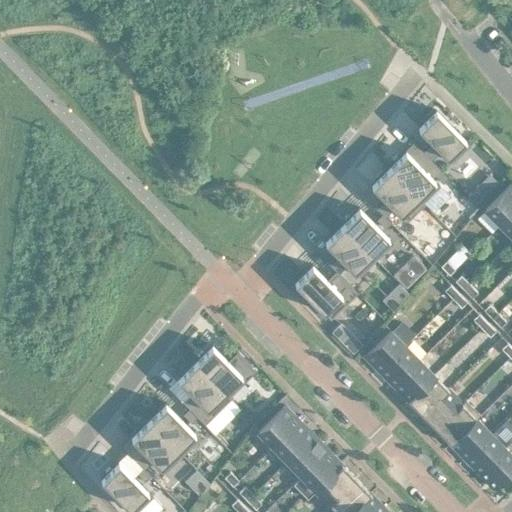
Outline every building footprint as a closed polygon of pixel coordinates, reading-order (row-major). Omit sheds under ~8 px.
[(467,139),(433,104),(415,122),(449,157),(467,139)] [(426,140),(420,146),(428,154),(434,148),(426,140)] [(402,145),(385,162),(421,199),(422,198),(429,206),(446,190),(437,181),(402,145)] [(421,199),(385,162),(368,179),(404,216),(421,199)] [(431,169),(439,178),(445,172),(437,163),(431,169)] [(482,203),(497,218),(511,203),(511,181),(508,177),(482,203)] [(475,179),(464,190),(472,199),(484,188),(475,179)] [(379,208),(382,211),(388,205),(380,197),(374,202),(379,208)] [(339,219),(373,254),(390,237),(356,202),(339,219)] [(511,203),(497,218),(511,233),(511,232),(511,203)] [(388,217),(382,211),(379,208),(373,214),(382,222),(388,217)] [(397,212),(390,218),(408,238),(419,228),(408,217),(405,220),(397,212)] [(356,271),(373,254),(339,219),(321,235),(356,271)] [(450,248),(443,255),(452,263),(459,256),(450,248)] [(335,250),(327,259),(335,267),(344,259),(335,250)] [(437,260),(446,269),(452,263),(443,255),(437,260)] [(291,276),(327,313),(354,287),(332,265),(323,273),(309,259),(291,276)] [(452,275),(460,284),(466,278),(457,269),(452,275)] [(466,278),(460,284),(468,292),(474,287),(466,278)] [(441,284),(449,293),(455,287),(447,279),(441,284)] [(455,287),(449,293),(458,302),(464,296),(455,287)] [(480,304),(489,313),(494,307),(486,298),(480,304)] [(494,307),(489,313),(497,321),(503,316),(494,307)] [(469,313),(478,322),(484,316),(475,308),(469,313)] [(484,316),(478,322),(486,331),(492,325),(484,316)] [(361,350),(376,365),(402,339),(387,324),(361,350)] [(498,343),(506,351),(511,345),(504,337),(498,343)] [(209,339),(191,356),(227,393),(228,392),(227,390),(252,365),(233,345),(224,355),(209,339)] [(376,365),(390,379),(416,354),(402,339),(376,365)] [(390,379),(404,394),(430,368),(416,354),(390,379)] [(227,393),(191,356),(174,373),(189,387),(180,396),(201,418),(227,393)] [(404,394),(419,409),(445,383),(430,368),(404,394)] [(419,409),(433,423),(459,398),(458,397),(445,383),(419,409)] [(433,423),(447,438),(473,412),(474,413),(477,410),(462,394),(458,397),(459,398),(433,423)] [(162,397),(145,414),(179,449),(196,432),(162,397)] [(255,425),(269,439),(270,440),(296,415),(281,399),(255,425)] [(188,417),(194,411),(186,403),(180,408),(188,417)] [(447,438),(461,452),(487,427),(474,413),(473,412),(447,438)] [(179,449),(145,414),(127,431),(162,466),(179,449)] [(265,443),(280,458),(310,429),(296,415),(270,440),(269,439),(265,443)] [(461,452),(476,467),(502,441),(487,427),(461,452)] [(295,473),(299,470),(298,469),(324,444),(310,429),(280,458),(295,473)] [(511,452),(502,441),(476,467),(490,482),(511,461),(511,452)] [(298,469),(299,470),(312,484),(338,458),(324,444),(298,469)] [(147,457),(138,449),(133,455),(141,463),(147,457)] [(97,473),(132,508),(149,491),(115,455),(97,473)] [(312,484),(326,498),(327,498),(353,473),(338,458),(312,484)] [(139,461),(133,467),(142,475),(147,469),(139,461)] [(221,471),(229,480),(235,474),(227,466),(221,471)] [(323,501),(333,511),(341,511),(367,487),(353,473),(327,498),(326,498),(323,501)] [(235,486),(243,494),(249,489),(241,480),(235,486)] [(371,511),(381,502),(367,487),(341,511),(371,511)] [(249,489),(243,494),(252,503),(258,497),(249,489)] [(228,498),(236,507),(242,501),(233,493),(228,498)] [(242,501),(236,507),(240,511),(248,511),(250,510),(242,501)] [(371,511),(390,511),(381,502),(371,511)]
